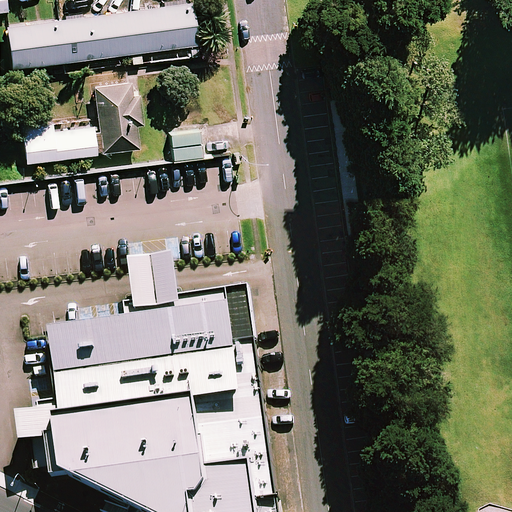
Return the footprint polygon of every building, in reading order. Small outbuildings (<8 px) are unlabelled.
[(198,1),(12,26),(18,68),(204,43),(198,1)] [(140,123),(135,81),(85,87),(90,125),(51,130),(50,124),(19,128),(24,162),(136,147),(133,124),(140,123)] [(210,155),(207,124),(167,129),(170,160),(210,155)] [(183,282),(180,259),(134,264),(138,288),(140,307),(185,301),(183,282)] [(262,346),(254,292),(185,301),(140,307),(129,309),(130,325),(57,335),(69,421),(63,423),(71,477),(139,511),(283,511),(258,346),(262,346)]
